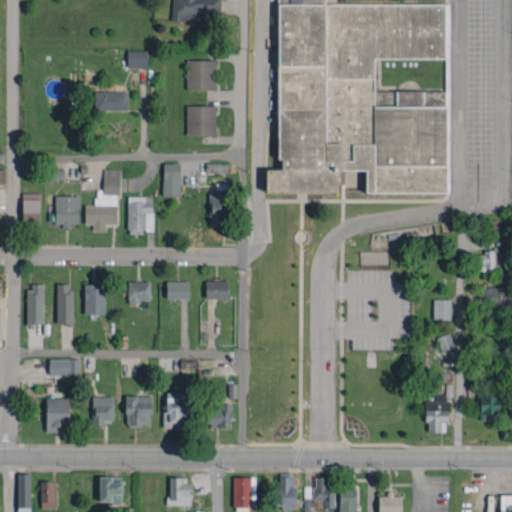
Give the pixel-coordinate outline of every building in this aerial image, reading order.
[(172,0),(171,19),(206,21),(206,14),(220,15),(220,0),(172,0)] [(446,192),(445,90),(374,91),(374,59),(445,58),(445,3),(325,4),(325,0),(276,0),(278,160),(281,160),(281,169),(266,169),(266,192),(337,191),(337,170),(365,169),(365,192),(446,192)] [(146,50),(127,50),(127,67),(146,67),(146,50)] [(215,89),(215,60),(186,59),(185,89),(215,89)] [(127,91),(94,91),(94,110),(127,110),(127,91)] [(215,105),(185,105),(186,135),(215,135),(215,105)] [(179,196),(180,163),(163,162),(162,195),(179,196)] [(63,180),(63,168),(46,168),(46,180),(63,180)] [(117,224),(118,169),(103,168),(102,189),(95,189),(95,205),(85,204),(84,223),(93,224),(92,231),(105,231),(105,223),(117,224)] [(209,226),(225,226),(227,184),(215,183),(215,193),(210,193),(209,226)] [(21,193),(23,224),(40,223),(39,193),(21,193)] [(79,223),(78,195),(55,196),(55,226),(71,226),(71,223),(79,223)] [(152,230),(152,196),(127,196),(127,233),(142,233),(142,230),(152,230)] [(502,249),(484,249),(484,254),(474,254),(474,269),(502,269),(502,249)] [(149,299),(149,280),(127,281),(128,303),(140,303),(140,299),(149,299)] [(188,280),(166,280),(166,298),(188,298),(188,280)] [(205,298),(227,298),(227,280),(205,280),(205,298)] [(43,323),(42,283),(27,283),(27,323),(43,323)] [(71,323),(72,284),(56,283),(56,323),(71,323)] [(104,314),(103,285),(83,285),(84,314),(104,314)] [(507,286),(479,287),(479,306),(508,305),(507,286)] [(450,299),(433,299),(433,319),(450,319),(450,299)] [(437,337),(440,351),(453,348),(449,334),(437,337)] [(49,375),(78,375),(78,359),(49,359),(49,375)] [(228,383),(228,397),(236,398),(237,383),(228,383)] [(164,427),(185,428),(186,393),(165,392),(164,427)] [(113,396),(92,395),(91,425),(103,425),(103,419),(113,419),(113,396)] [(151,396),(125,395),(125,426),(150,426),(151,396)] [(499,419),(500,395),(479,395),(479,419),(499,419)] [(68,397),(45,398),(46,432),(68,432),(68,397)] [(231,427),(231,404),(208,404),(207,427),(231,427)] [(274,486),(275,508),(294,508),(293,472),(279,473),(279,486),(274,486)] [(17,473),(17,511),(29,511),(29,473),(17,473)] [(121,503),(121,477),(99,476),(99,502),(121,503)] [(233,506),(255,506),(255,476),(232,477),(233,506)] [(334,507),(333,487),(326,488),(326,476),(313,477),(313,499),(322,499),(322,507),(334,507)] [(189,505),(189,477),(168,477),(168,505),(189,505)] [(40,481),(40,508),(56,507),(56,481),(40,481)] [(338,511),(355,511),(355,487),(339,486),(338,511)] [(400,511),(401,496),(393,496),(393,494),(378,493),(378,511),(400,511)] [(511,511),(511,494),(500,495),(499,511),(511,511)] [(303,511),(309,511),(311,496),(304,496),(303,511)]
